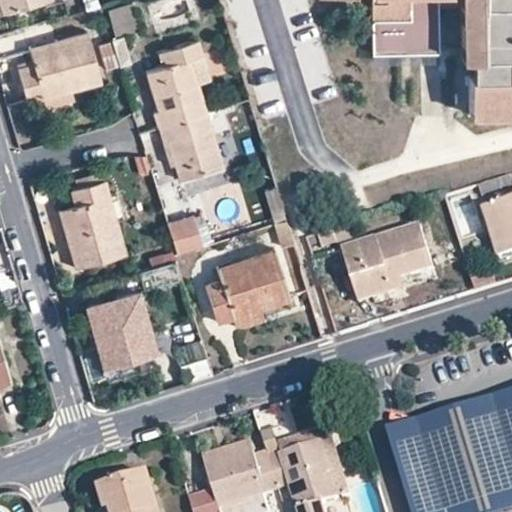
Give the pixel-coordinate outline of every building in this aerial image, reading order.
[(0,0),(0,6),(2,12),(43,0),(0,0)] [(511,0),(369,0),(370,24),(407,24),(406,0),(456,0),(457,54),(468,54),(469,112),(511,110),(511,0)] [(406,0),(407,24),(370,24),(370,56),(437,54),(436,0),(406,0)] [(106,9),(113,34),(136,27),(129,2),(106,9)] [(100,75),(87,27),(28,43),(32,58),(17,62),(25,94),(42,90),(70,82),(100,75)] [(160,62),(201,50),(196,34),(155,46),(160,62)] [(97,42),(105,68),(117,64),(109,38),(97,42)] [(146,66),(158,105),(151,107),(156,123),(204,109),(195,78),(208,74),(201,50),(160,62),(146,66)] [(70,82),(42,90),(45,102),(73,95),(70,82)] [(368,90),(368,114),(389,114),(389,110),(389,94),(389,91),(386,91),(371,90),(368,90)] [(168,136),(178,171),(219,160),(204,109),(156,123),(161,138),(168,136)] [(58,209),(75,266),(121,252),(100,180),(71,189),(75,204),(58,209)] [(511,197),(486,206),(500,255),(511,251),(511,197)] [(201,246),(192,216),(166,224),(175,254),(201,246)] [(358,236),(354,223),(332,230),(335,241),(336,242),(358,236)] [(344,250),(359,300),(395,288),(392,279),(402,276),(433,267),(420,226),(344,250)] [(284,300),(270,251),(215,267),(219,282),(205,286),(214,320),(230,315),(259,306),(284,300)] [(392,279),(395,288),(405,286),(402,276),(392,279)] [(87,306),(104,362),(149,349),(133,292),(87,306)] [(259,306),(230,315),(233,328),(264,319),(259,306)] [(211,373),(200,338),(173,347),(183,381),(211,373)] [(118,382),(121,395),(135,391),(132,378),(118,382)] [(511,511),(511,393),(459,409),(388,430),(411,511),(511,511)] [(321,441),(337,497),(348,493),(328,427),(278,442),(281,453),(321,441)] [(207,468),(254,454),(250,441),(203,455),(207,468)] [(268,456),(277,490),(292,485),(299,511),(315,511),(336,506),(334,498),(337,497),(321,441),(281,453),(268,456)] [(190,499),(193,511),(268,511),(263,494),(277,490),(268,456),(256,460),(254,454),(207,468),(214,492),(190,499)] [(110,494),(115,511),(161,511),(147,465),(99,479),(104,496),(110,494)]
